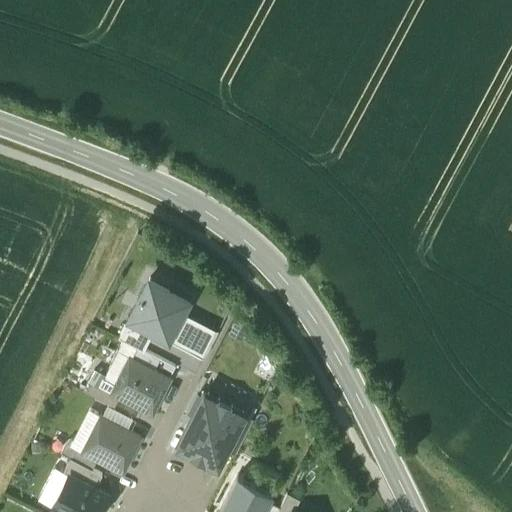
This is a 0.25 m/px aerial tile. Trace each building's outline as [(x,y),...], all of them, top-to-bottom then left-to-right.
[(190,300),(150,279),(130,317),(170,338),(184,312),(190,300)] [(218,330),(184,312),(170,338),(205,356),(218,330)] [(119,338),(141,348),(147,335),(125,325),(119,338)] [(169,378),(130,358),(112,392),(120,396),(151,412),(169,378)] [(112,392),(88,380),(83,390),(114,406),(120,396),(112,392)] [(225,444),(240,414),(206,396),(197,415),(182,442),(217,460),(225,444)] [(190,411),(197,415),(205,400),(197,396),(190,411)] [(252,420),(240,414),(225,444),(237,450),(252,420)] [(140,436),(101,416),(83,450),(98,457),(122,470),(140,436)] [(83,450),(66,441),(60,451),(71,457),(92,468),(98,457),(83,450)] [(92,468),(71,457),(64,471),(69,473),(69,472),(96,486),(103,473),(92,468)] [(96,486),(69,472),(69,473),(52,506),(63,511),(101,511),(104,505),(102,504),(108,492),(96,486)] [(262,511),(269,500),(273,491),(238,473),(218,511),(262,511)] [(294,511),(300,498),(287,491),(280,505),(276,511),(291,511),(293,510),(294,511)] [(276,511),(280,505),(269,500),(262,511),(276,511)]
